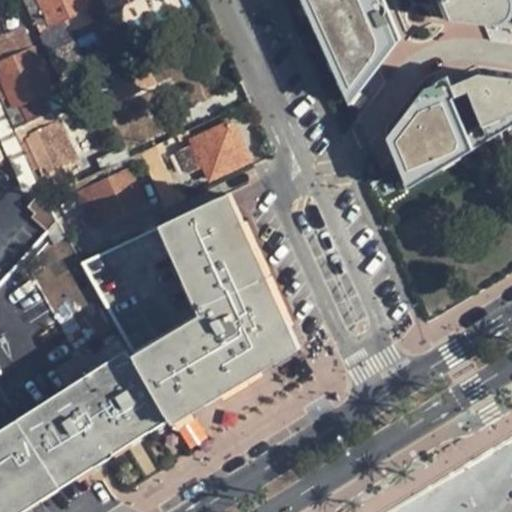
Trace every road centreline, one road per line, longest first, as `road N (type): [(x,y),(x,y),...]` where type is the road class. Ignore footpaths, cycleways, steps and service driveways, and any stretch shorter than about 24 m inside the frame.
road 1 (residential): [(225,0),(403,383)]
road 2 (primary): [(274,511),(511,367)]
road 3 (primary): [(403,383),(196,511)]
road 4 (primary): [(511,319),(403,383)]
